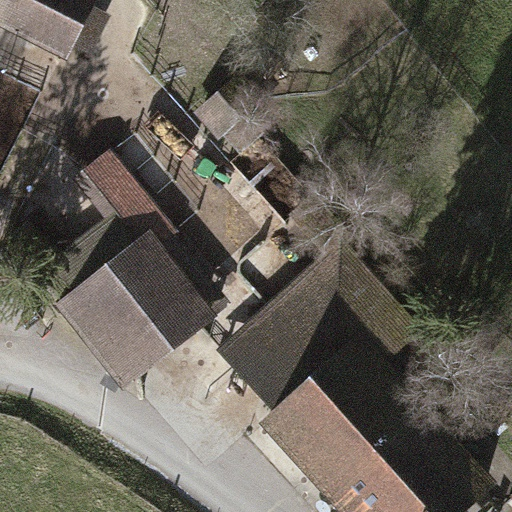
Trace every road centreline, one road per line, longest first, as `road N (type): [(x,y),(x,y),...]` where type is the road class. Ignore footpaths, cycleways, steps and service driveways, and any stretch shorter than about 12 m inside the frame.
road 1 (track): [(203,329),(251,282),(233,249),(269,215),(113,34)]
road 2 (track): [(0,217),(63,80),(113,34),(129,0)]
